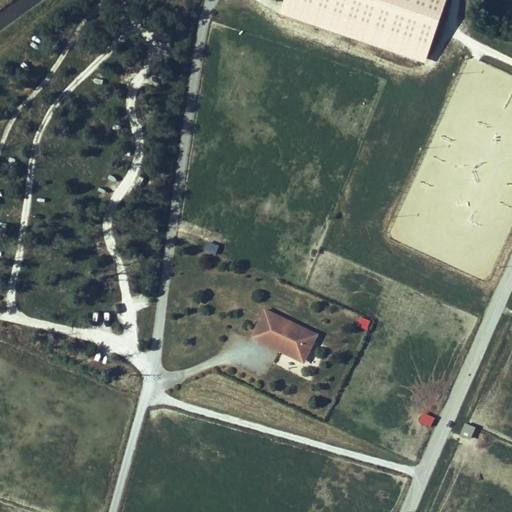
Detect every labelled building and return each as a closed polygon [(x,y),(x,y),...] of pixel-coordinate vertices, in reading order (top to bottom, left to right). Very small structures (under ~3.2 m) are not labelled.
[(436,42),(448,0),(287,0),(284,12),(300,16),(298,24),(438,66),(444,45),(436,42)] [(357,325),(367,330),(371,322),(360,317),(357,325)] [(266,330),(261,348),(275,353),(273,359),(305,369),(307,361),(311,358),(318,360),(322,348),(266,330)] [(275,353),(261,348),(257,360),(313,377),(318,360),(311,358),(307,361),(305,369),(273,359),(275,353)] [(465,403),(462,410),(476,416),(479,410),(465,403)] [(423,413),(418,423),(431,429),(436,419),(423,413)] [(459,435),(469,440),(475,428),(464,423),(459,435)]
